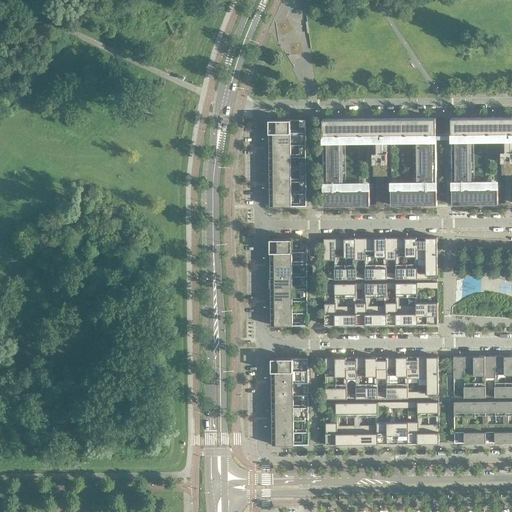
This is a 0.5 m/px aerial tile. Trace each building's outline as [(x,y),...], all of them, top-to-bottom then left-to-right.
[(498,204),(498,181),(497,139),(501,139),(511,138),(511,116),(511,117),(511,116),(506,116),(506,117),(505,117),(497,118),(497,117),(496,117),(496,118),(490,118),(490,117),(489,117),(489,118),(483,118),(483,117),(482,117),(482,118),(475,118),(475,117),(474,117),(474,118),(468,118),(468,117),(467,117),(467,118),(461,118),(461,117),(460,117),(460,118),(452,118),(451,118),(451,134),(452,134),(452,138),(451,138),(452,204),(498,204)] [(370,205),(369,183),(369,140),(373,140),(386,140),(390,140),(391,205),(437,204),(437,184),(436,138),(436,135),(436,118),(323,119),(323,136),(324,136),(324,139),(323,139),(324,205),(370,205)] [(307,206),(306,162),(306,119),(270,119),(269,119),(269,133),(270,133),(270,135),(269,135),(269,145),(270,145),(270,147),(269,147),(269,157),(270,157),(270,159),(269,159),(270,169),(271,169),(271,171),(270,171),(270,182),(271,182),(271,184),(270,184),(270,194),(271,194),(271,196),(270,196),(270,206),(307,206)] [(511,204),(511,164),(511,163),(511,138),(501,139),(501,151),(501,161),(502,164),(505,164),(506,204),(511,204)] [(383,205),(383,165),(387,165),(387,162),(387,152),(386,152),(386,140),(373,140),(373,152),(373,162),(373,165),(377,165),(377,205),(383,205)] [(438,272),(437,253),(437,237),(431,237),(431,236),(430,236),(430,237),(427,237),(427,236),(426,236),(426,237),(421,237),(421,236),(420,236),(420,237),(417,237),(416,237),(412,237),(412,236),(411,236),(411,237),(401,237),(401,236),(400,236),(400,237),(390,237),(390,236),(389,236),(389,237),(386,237),(385,237),(381,237),(381,236),(380,236),(380,237),(371,237),(370,237),(359,238),(359,237),(358,237),(358,238),(355,238),(355,237),(355,238),(351,238),(351,237),(349,237),(350,238),(340,238),(340,237),(339,237),(339,238),(335,238),(335,237),(334,237),(334,238),(331,238),(331,237),(330,237),(330,238),(324,238),(324,260),(334,259),(334,273),(324,273),(324,279),(427,278),(427,272),(438,272)] [(308,325),(307,275),(307,238),(270,239),(270,252),(271,252),(271,254),(270,254),(271,264),(272,264),(272,266),(271,266),(271,276),(272,276),(272,278),(271,278),(271,289),(272,289),(272,291),(271,291),(271,301),(272,301),(272,303),(271,303),(271,313),(272,313),(272,315),(271,315),(271,325),(308,325)] [(438,323),(438,302),(418,302),(417,288),(438,288),(438,282),(324,283),(324,289),(335,289),(335,303),(325,303),(325,325),(331,325),(332,325),(332,324),(335,324),(335,325),(336,325),(336,324),(340,324),(340,325),(341,325),(341,324),(350,324),(350,325),(352,325),(351,324),(362,324),(362,325),(363,325),(363,324),(366,324),(366,325),(366,324),(371,324),(371,325),(372,325),(372,324),(381,324),(381,325),(382,325),(382,324),(392,324),(392,325),(394,325),(394,324),(397,324),(397,325),(397,324),(401,324),(401,325),(402,325),(402,324),(412,324),(412,325),(413,325),(413,324),(423,324),(424,324),(431,323),(431,324),(432,324),(432,323),(438,323)] [(511,355),(511,354),(510,354),(510,355),(500,355),(500,354),(499,354),(499,355),(489,355),(488,355),(485,355),(484,355),(480,356),(480,355),(479,355),(479,356),(470,356),(470,355),(469,355),(469,356),(465,356),(464,355),(464,356),(461,356),(461,355),(460,355),(460,356),(454,356),(454,377),(464,377),(464,391),(454,391),(454,397),(511,396),(511,355)] [(439,391),(439,372),(438,356),(432,356),(432,355),(431,355),(431,356),(428,356),(427,356),(424,356),(424,355),(423,355),(423,356),(412,356),(412,355),(411,355),(411,356),(408,356),(407,356),(403,356),(403,355),(402,355),(402,356),(392,356),(391,356),(381,357),(381,356),(380,356),(380,357),(377,357),(377,356),(376,356),(376,357),(372,357),(372,356),(371,356),(371,357),(362,357),(362,356),(361,356),(361,357),(350,357),(350,356),(349,356),(349,357),(346,357),(342,357),(342,356),(341,356),(341,357),(331,357),(331,356),(330,356),(330,357),(325,357),(326,387),(326,398),(429,397),(428,391),(439,391)] [(309,444),(309,394),(308,357),(272,358),(272,371),(273,371),(273,373),(272,373),(272,383),(273,383),(273,385),(272,385),(272,396),(273,396),(273,398),(272,398),(272,408),(273,408),(273,410),(272,410),(272,420),(273,420),(273,422),(272,422),(272,432),(273,432),(273,434),(272,434),(272,444),(309,444)] [(511,400),(465,401),(454,401),(454,442),(462,442),(462,443),(463,443),(463,442),(470,442),(470,443),(471,443),(471,442),(480,442),(480,443),(481,443),(481,442),(492,442),(492,443),(493,443),(493,442),(500,442),(500,443),(501,443),(501,442),(511,442),(511,443),(511,442),(511,441),(511,400)] [(439,443),(439,412),(439,401),(326,402),(326,408),(336,408),(336,422),(326,422),(326,444),(333,444),(333,445),(334,445),(334,444),(341,444),(342,444),(352,443),(352,444),(353,444),(353,443),(362,443),(362,444),(363,444),(363,443),(372,443),(372,444),(373,444),(373,443),(383,443),(383,444),(385,444),(385,443),(388,443),(388,444),(388,443),(394,443),(394,444),(395,444),(395,443),(401,443),(401,444),(402,444),(402,443),(414,443),(414,444),(415,444),(415,443),(418,443),(418,444),(419,444),(419,443),(423,443),(423,444),(424,444),(424,443),(433,443),(433,444),(434,444),(434,443),(439,443)]
